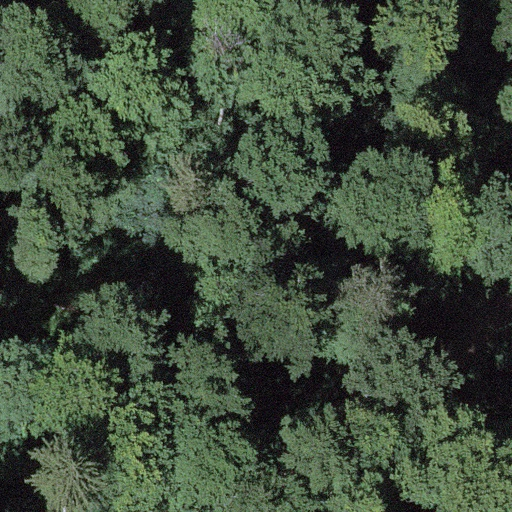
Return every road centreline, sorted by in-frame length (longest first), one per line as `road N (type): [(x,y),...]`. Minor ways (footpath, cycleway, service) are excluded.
road 1 (motorway): [(508,511),(89,0)]
road 2 (track): [(511,308),(281,511)]
road 3 (motorway): [(0,360),(123,511)]
